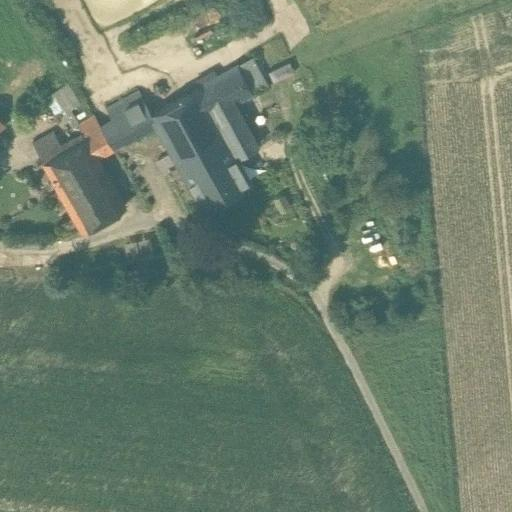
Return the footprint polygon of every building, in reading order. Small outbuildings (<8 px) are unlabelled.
[(238,65),(151,113),(139,91),(137,92),(155,125),(170,152),(177,165),(180,171),(230,143),(237,157),(258,145),(234,102),(252,92),(253,93),(266,85),(251,57),(237,65),(238,65)] [(59,111),(77,103),(67,81),(49,89),(59,111)] [(137,92),(118,102),(136,135),(155,125),(137,92)] [(118,102),(108,108),(125,141),(136,135),(118,102)] [(108,108),(79,124),(87,138),(97,156),(125,141),(108,108)] [(87,138),(43,162),(81,230),(125,206),(97,156),(87,138)] [(230,143),(180,171),(202,209),(251,182),(237,157),(230,143)] [(170,152),(157,159),(164,172),(177,165),(170,152)] [(130,250),(138,247),(141,257),(152,253),(146,238),(128,244),(130,250)]
